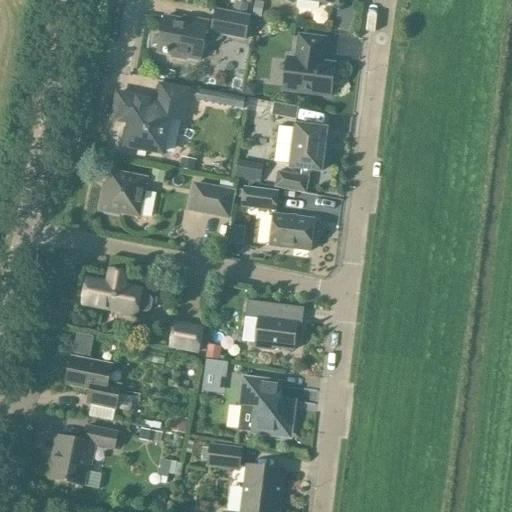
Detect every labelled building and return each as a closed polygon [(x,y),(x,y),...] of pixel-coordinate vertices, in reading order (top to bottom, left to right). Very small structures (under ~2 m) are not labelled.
[(245,38),(250,16),(216,9),(212,31),(245,38)] [(184,59),(186,56),(201,59),(209,20),(193,17),(192,20),(165,15),(161,34),(158,33),(155,34),(153,44),(155,46),(159,47),(158,50),(175,54),(176,57),(184,59)] [(330,95),(331,86),(337,84),(339,74),(333,70),(334,63),(324,61),(327,37),(299,34),(296,58),(287,57),(283,89),(330,95)] [(171,115),(182,117),(188,89),(161,84),(158,99),(118,91),(113,117),(130,121),(129,127),(126,126),(123,139),(126,140),(126,143),(163,151),(171,115)] [(243,106),(245,97),(198,88),(196,97),(243,106)] [(274,103),(272,115),(297,120),(299,108),(274,103)] [(290,165),(302,167),(301,174),(277,171),(275,187),(306,192),(309,168),(320,169),(325,127),(296,124),(290,165)] [(236,178),(260,182),(261,174),(248,172),(249,165),(239,163),(236,178)] [(140,213),(147,176),(110,168),(106,189),(104,189),(100,207),(121,211),(121,209),(140,213)] [(190,207),(217,213),(222,187),(195,181),(190,207)] [(244,187),(241,207),(276,212),(279,191),(244,187)] [(310,248),(314,218),(272,212),(268,242),(310,248)] [(140,295),(142,285),(125,282),(128,269),(110,265),(107,278),(88,274),(82,300),(137,311),(137,309),(147,312),(150,309),(152,300),(151,297),(140,295)] [(302,306),(246,298),(243,315),(257,317),(253,343),(254,343),(253,346),(270,348),(270,345),(292,348),(295,322),(300,322),(302,306)] [(203,326),(175,321),(170,349),(198,354),(203,326)] [(115,404),(120,380),(108,378),(111,360),(72,352),(66,380),(90,385),(87,398),(115,404)] [(209,359),(204,390),(224,394),(229,363),(209,359)] [(277,405),(281,382),(245,377),(242,401),(246,407),(253,408),(250,426),(266,428),(269,432),(279,433),(282,431),(286,431),(287,427),(290,425),(291,415),(289,411),(289,407),(277,405)] [(86,425),(84,436),(56,430),(53,447),(55,447),(49,479),(85,487),(88,473),(91,474),(96,446),(115,450),(119,433),(86,425)] [(209,444),(206,468),(239,471),(242,447),(209,444)] [(171,461),(161,460),(158,476),(168,478),(171,461)] [(268,511),(275,511),(281,466),(246,461),(240,508),(268,511)]
